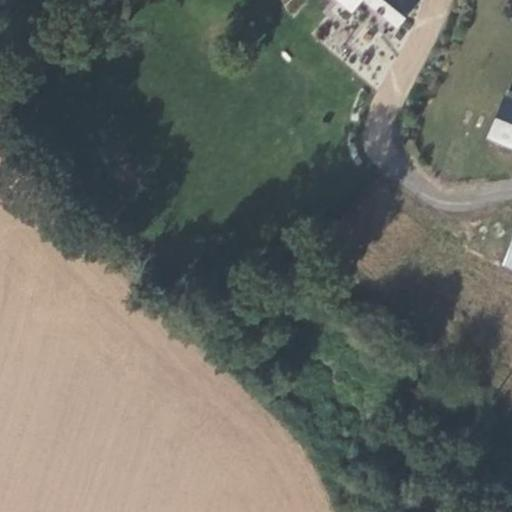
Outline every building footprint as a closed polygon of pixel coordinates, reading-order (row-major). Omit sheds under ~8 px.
[(365,0),(398,25),(404,15),(408,7),(399,0),(316,0),(342,21),(360,0),(365,0)] [(487,55),(510,8),(496,0),(491,0),(469,45),(487,55)] [(511,113),(500,109),(487,135),(483,148),(511,158),(511,113)] [(488,120),(469,111),(461,125),(480,135),(488,120)] [(374,119),(368,118),(363,121),(361,127),(369,129),(376,130),(377,124),(374,119)] [(511,240),(499,276),(511,281),(511,240)]
